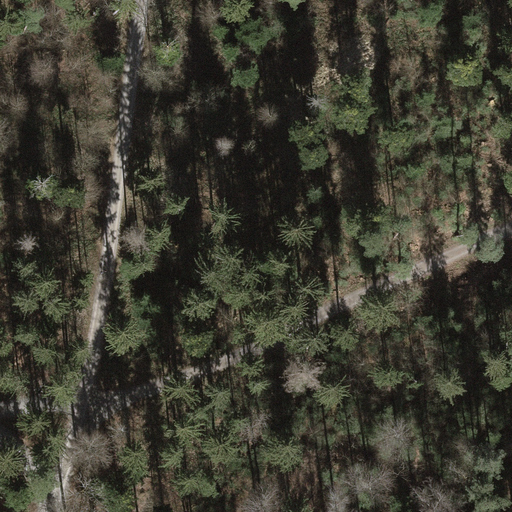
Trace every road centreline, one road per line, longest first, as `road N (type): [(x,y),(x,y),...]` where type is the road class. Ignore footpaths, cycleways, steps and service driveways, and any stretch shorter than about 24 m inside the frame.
road 1 (track): [(0,409),(117,396),(230,359),(511,225)]
road 2 (track): [(141,0),(102,312),(53,511)]
